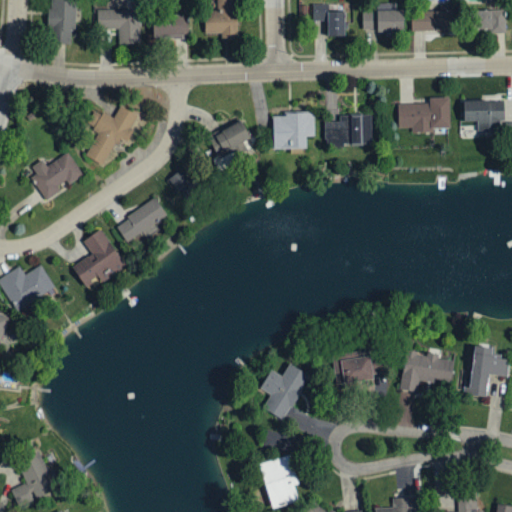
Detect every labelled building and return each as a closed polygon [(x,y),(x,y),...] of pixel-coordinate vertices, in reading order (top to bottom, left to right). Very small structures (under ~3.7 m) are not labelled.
[(74,30),(75,0),(49,0),(47,44),(70,45),(71,30),(74,30)] [(216,0),(217,11),(205,12),(205,34),(221,34),(221,40),(237,40),(236,0),(216,0)] [(328,38),(344,37),(344,4),(312,5),(312,21),(327,21),(328,38)] [(140,45),(139,10),(96,11),(97,30),(119,29),(119,45),(140,45)] [(505,32),(505,10),(471,11),(471,32),(505,32)] [(402,11),(362,13),(363,35),(385,34),(385,37),(403,36),(402,11)] [(411,31),(453,32),(453,12),(411,11),(411,31)] [(152,39),(188,38),(187,16),(152,17),(152,39)] [(449,98),(429,98),(429,103),(398,104),(398,128),(411,128),(411,134),(433,133),(433,129),(449,128),(449,98)] [(478,132),(504,132),(504,101),(463,102),(463,122),(477,122),(478,132)] [(137,116),(120,106),(113,118),(105,114),(82,155),(103,166),(118,140),(126,144),(134,130),(131,128),(137,116)] [(314,137),(314,114),(283,115),(283,117),(272,117),(273,151),(306,150),(306,138),(314,137)] [(371,115),(339,115),(339,122),(325,122),(325,147),(372,146),(371,115)] [(218,171),(232,164),(229,159),(253,147),(240,122),(208,139),(218,159),(213,161),(218,171)] [(46,166),(42,160),(31,167),(36,175),(31,178),(44,199),(68,185),(82,177),(68,153),(46,166)] [(170,177),(186,200),(198,192),(182,169),(170,177)] [(143,232),(146,237),(158,230),(155,225),(167,217),(155,199),(115,226),(126,244),(143,232)] [(71,267),(84,288),(98,279),(100,283),(124,269),(101,230),(83,241),(91,255),(71,267)] [(54,289),(40,266),(24,276),(18,267),(0,278),(0,286),(16,312),(54,289)] [(0,340),(9,317),(0,313),(0,340)] [(486,396),(489,374),(507,376),(509,359),(492,357),(493,347),(474,345),(468,394),(486,396)] [(453,360),(439,358),(440,349),(428,348),(427,354),(405,351),(400,390),(417,392),(418,380),(450,384),(453,360)] [(344,353),(344,358),(368,355),(367,350),(344,353)] [(342,382),(372,380),(371,357),(340,359),(342,382)] [(262,408),(284,420),(309,374),(288,363),(282,375),(270,369),(260,389),(270,394),(262,408)] [(26,483),(11,488),(18,506),(55,491),(39,451),(17,460),(26,483)] [(271,508),(298,501),(294,485),(298,484),(290,454),(259,462),(271,508)] [(483,511),(483,510),(477,510),(476,492),(457,492),(457,511),(483,511)] [(392,498),(393,507),(375,508),(375,511),(418,511),(418,497),(392,498)]
